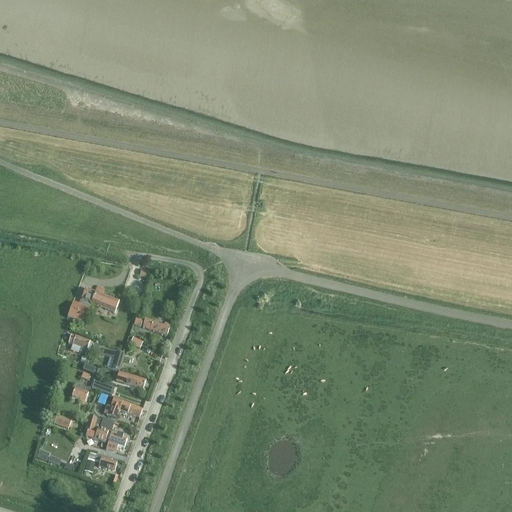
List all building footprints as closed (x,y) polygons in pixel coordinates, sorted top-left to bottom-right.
[(95,294),(91,304),(115,313),(119,304),(102,297),(105,290),(97,288),(95,294)] [(73,303),(67,319),(83,325),(86,317),(91,304),(95,294),(85,290),(79,305),(73,303)] [(137,319),(134,326),(140,328),(143,321),(137,319)] [(166,337),(169,329),(170,327),(167,326),(166,328),(145,320),(142,328),(166,337)] [(71,350),(87,355),(86,356),(88,357),(93,344),(71,336),(69,344),(73,345),(71,350)] [(133,340),(130,346),(139,350),(142,344),(133,340)] [(97,355),(100,348),(94,346),(92,353),(97,355)] [(119,373),(125,357),(103,350),(101,355),(114,360),(111,370),(119,373)] [(82,357),(80,362),(80,363),(84,364),(85,364),(88,357),(86,356),(85,358),(82,357)] [(119,373),(115,383),(143,391),(146,382),(126,375),(119,373)] [(94,382),(91,389),(101,393),(104,386),(94,382)] [(75,386),(72,399),(80,401),(79,405),(84,406),(88,394),(89,389),(85,388),(76,385),(75,386)] [(100,397),(98,404),(104,407),(107,400),(100,397)] [(110,408),(107,416),(116,420),(119,411),(139,418),(142,410),(122,403),(113,399),(110,408)] [(68,430),(71,422),(56,416),(53,424),(68,430)] [(88,418),(85,429),(88,430),(85,438),(105,444),(108,433),(106,433),(99,430),(98,430),(100,421),(88,418)] [(99,430),(106,433),(110,422),(103,420),(99,430)] [(115,454),(117,448),(124,450),(127,442),(122,440),(123,437),(116,435),(116,438),(110,436),(108,445),(106,451),(115,454)] [(40,452),(37,459),(46,463),(49,456),(40,452)] [(116,464),(117,462),(97,456),(95,462),(100,464),(99,468),(114,473),(116,464)] [(84,473),(92,475),(95,464),(87,462),(84,473)]
